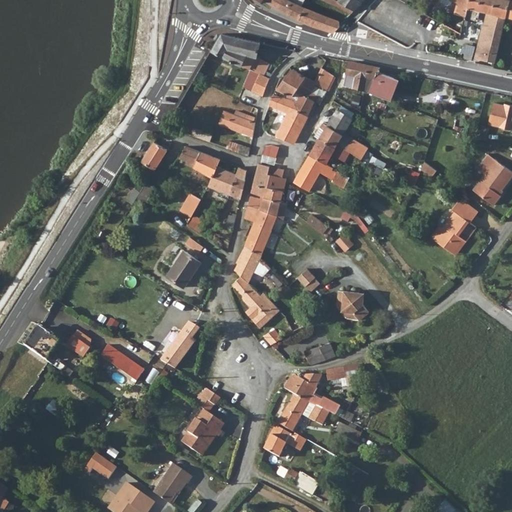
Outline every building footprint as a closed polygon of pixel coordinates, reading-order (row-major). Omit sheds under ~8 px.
[(261,0),(262,0),(311,25),(335,32),(340,26),(340,21),(306,9),(287,0),(257,0),(260,2),(261,0)] [(335,5),(351,15),(355,10),(336,0),(335,0),(322,0),(330,3),(335,5)] [(336,0),(355,10),(363,0),(336,0)] [(461,23),(463,22),(464,22),(464,19),(465,17),(466,18),(469,8),(470,0),(438,0),(439,2),(448,6),(451,4),(453,0),(454,0),(458,2),(455,14),(459,15),(457,20),(458,22),(461,23)] [(495,63),(506,17),(511,0),(509,0),(470,0),(469,8),(472,8),(489,13),(484,30),(483,31),(475,59),(495,63)] [(270,78),(274,74),(267,71),(270,63),(257,58),(261,42),(222,33),(211,51),(259,73),(270,78)] [(366,90),(369,79),(374,81),(380,69),(380,68),(351,61),(345,85),(366,90)] [(323,90),(327,92),(327,90),(334,76),(324,68),(317,82),(325,87),(323,90)] [(381,70),(380,69),(374,81),(369,92),(387,100),(395,77),(380,72),(381,70)] [(293,70),(278,90),(295,100),(298,96),(303,99),(306,95),(309,97),(317,82),(293,70)] [(252,91),(263,96),(270,78),(259,73),(252,91)] [(276,95),(283,98),(294,103),(295,100),(278,90),(276,95)] [(276,95),(273,94),(269,104),(278,108),(283,98),(276,95)] [(306,95),(303,99),(300,103),(299,106),(309,112),(315,100),(309,97),(306,95)] [(309,112),(299,106),(294,103),(283,98),(278,108),(288,113),(285,119),(301,127),(309,112)] [(491,123),(511,128),(511,105),(495,103),(491,123)] [(325,131),(320,139),(337,148),(339,144),(346,149),(353,137),(344,132),(352,118),(349,116),(352,112),(346,108),(343,113),(338,109),(328,125),(324,123),(321,128),(325,131)] [(223,109),(218,123),(253,136),(256,122),(254,121),(255,118),(235,110),(234,114),(223,109)] [(301,127),(285,119),(276,135),(292,142),(301,127)] [(479,124),(476,137),(487,141),(488,137),(485,136),(488,126),(479,124)] [(369,162),(370,162),(375,154),(368,150),(369,147),(353,137),(346,149),(369,162)] [(328,164),(337,148),(320,139),(311,154),(328,164)] [(247,155),(250,152),(251,148),(230,140),(227,148),(247,155)] [(154,141),(141,161),(155,169),(167,149),(154,141)] [(194,164),(200,151),(185,146),(180,158),(182,159),(194,164)] [(279,150),(266,146),(264,153),(277,157),(279,150)] [(335,168),(328,164),(311,154),(304,150),(300,158),(306,162),(294,181),(310,191),(321,173),(334,180),(333,181),(345,188),(352,177),(340,171),(338,172),(334,170),(335,168)] [(200,151),(194,164),(193,167),(196,168),(213,177),(218,166),(221,159),(200,151)] [(478,166),(485,172),(473,187),(494,203),(503,193),(500,191),(511,176),(511,168),(489,151),(478,166)] [(192,170),(193,167),(194,164),(182,159),(180,164),(192,170)] [(425,161),(424,164),(422,169),(432,177),(437,170),(425,161)] [(252,191),(262,195),(283,202),(286,177),(285,177),(286,169),(259,163),(252,191)] [(234,202),(239,205),(242,196),(247,168),(240,165),(237,173),(229,193),(236,196),(234,202)] [(237,173),(218,166),(213,177),(209,185),(229,193),(237,173)] [(408,181),(417,184),(422,172),(412,169),(408,181)] [(148,181),(141,192),(140,194),(137,198),(144,203),(155,186),(148,181)] [(183,212),(194,217),(203,199),(192,194),(183,212)] [(284,220),(289,204),(283,202),(262,195),(261,198),(251,195),(248,204),(279,215),(284,220)] [(440,226),(431,236),(451,252),(462,238),(466,240),(477,227),(471,222),(480,212),(463,199),(454,209),(457,211),(459,213),(445,230),(443,228),(440,226)] [(252,222),(245,239),(246,244),(262,252),(279,215),(248,204),(242,218),(252,222)] [(459,213),(457,211),(443,228),(445,230),(459,213)] [(226,226),(233,229),(236,216),(229,214),(228,221),(225,220),(224,223),(226,224),(226,226)] [(314,216),(308,222),(324,234),(330,228),(314,216)] [(354,243),(345,232),(337,240),(346,250),(354,243)] [(200,250),(204,245),(190,235),(187,241),(200,250)] [(462,238),(451,252),(454,255),(466,240),(462,238)] [(262,294),(251,282),(263,258),(265,253),(262,252),(246,244),(237,261),(238,262),(235,268),(241,276),(234,284),(239,294),(259,314),(254,317),(262,326),(282,310),(272,298),(268,302),(262,294)] [(183,283),(199,257),(181,246),(165,272),(183,283)] [(317,277),(309,268),(299,278),(308,286),(317,277)] [(308,286),(314,292),(324,282),(317,277),(308,286)] [(371,310),(365,304),(366,298),(360,297),(361,291),(340,289),(338,305),(343,309),(354,310),(360,317),(361,318),(371,310)] [(268,302),(272,298),(266,291),(262,294),(268,302)] [(201,314),(194,310),(167,352),(181,360),(190,346),(187,343),(199,325),(195,323),(201,314)] [(47,355),(59,339),(41,326),(28,346),(45,359),(47,355)] [(278,329),(268,337),(275,346),(285,338),(278,329)] [(95,342),(78,330),(67,345),(84,357),(95,342)] [(50,358),(60,344),(59,339),(47,355),(50,358)] [(312,365),(338,356),(333,341),(307,350),(312,365)] [(145,369),(109,345),(101,355),(137,380),(145,369)] [(176,368),(181,360),(167,352),(163,359),(176,368)] [(57,361),(54,365),(62,370),(65,366),(57,361)] [(356,367),(349,368),(345,369),(347,377),(348,385),(363,382),(361,372),(358,373),(356,367)] [(347,377),(345,369),(328,372),(330,381),(347,377)] [(305,378),(296,396),(311,404),(319,389),(317,388),(324,376),(308,374),(305,378)] [(295,376),(286,391),(296,396),(305,378),(299,377),(295,376)] [(210,391),(209,392),(221,402),(223,400),(210,391)] [(217,407),(221,402),(209,392),(205,398),(216,406),(217,407)] [(295,431),(311,404),(296,396),(281,423),(295,431)] [(205,398),(199,405),(207,411),(211,413),(216,406),(205,398)] [(325,423),(331,412),(318,406),(311,419),(327,428),(329,425),(325,423)] [(334,407),(331,412),(344,418),(345,414),(348,415),(349,413),(334,407)] [(362,409),(354,422),(366,428),(373,415),(362,409)] [(211,413),(207,411),(203,416),(184,442),(204,456),(227,425),(211,413)] [(342,422),(337,432),(360,443),(365,433),(342,422)] [(301,450),(308,439),(298,433),(296,436),(280,426),(267,449),(281,457),(288,443),(301,450)] [(112,481),(120,468),(100,454),(89,471),(94,475),(97,470),(112,481)] [(174,462),(164,476),(156,489),(154,491),(171,503),(187,481),(192,475),(174,462)] [(290,472),(282,467),(278,473),(295,484),(301,475),(292,469),(290,472)] [(151,486),(156,489),(164,476),(160,473),(151,486)] [(301,475),(295,484),(302,488),(308,479),(301,475)] [(0,495),(0,496),(4,498),(9,490),(0,482),(0,495)] [(115,511),(138,511),(139,511),(137,510),(139,508),(141,509),(144,511),(147,511),(156,500),(131,483),(121,497),(124,499),(115,511)] [(0,510),(2,511),(9,502),(4,498),(0,496),(0,510)] [(121,497),(112,511),(113,511),(115,511),(124,499),(121,497)] [(463,511),(449,498),(436,511),(463,511)]
